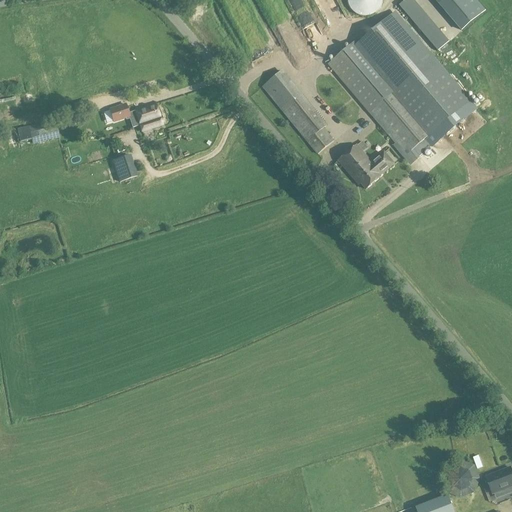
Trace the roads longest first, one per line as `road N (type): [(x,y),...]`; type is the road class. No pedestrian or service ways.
road 1 (unclassified): [(511,411),(155,0)]
road 2 (track): [(357,232),(511,169)]
